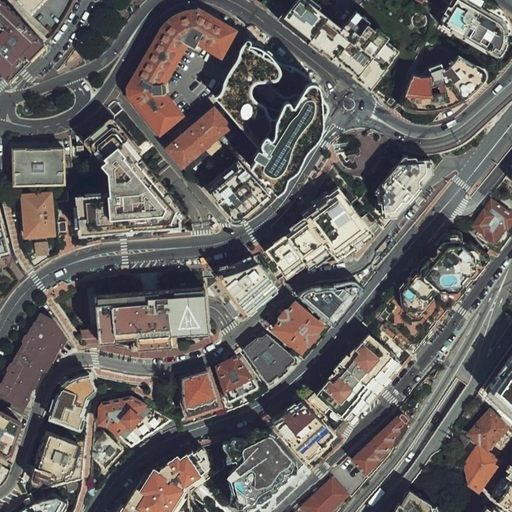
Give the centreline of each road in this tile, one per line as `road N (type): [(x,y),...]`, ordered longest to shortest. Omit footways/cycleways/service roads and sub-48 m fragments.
road 1 (residential): [(485,158),(434,179),(361,264),(282,294),(211,356),(170,367),(93,360),(60,370),(0,493)]
road 2 (secondary): [(96,511),(144,457),(274,399),(309,373),(448,201)]
road 3 (residential): [(511,248),(391,400),(277,511)]
road 4 (unclassified): [(511,266),(425,416),(349,511)]
road 5 (tertiary): [(0,331),(22,295),(65,265),(231,239)]
road 6 (primary): [(511,310),(364,511)]
road 7 (residential): [(110,86),(222,216),(231,239)]
road 8 (secondary): [(364,112),(406,134),(441,137),(511,81)]
road 9 (tertiary): [(231,239),(274,211),(339,118)]
road 10 (primary): [(377,511),(471,388)]
road 11 (secondary): [(354,89),(238,6)]
road 12 (secondary): [(238,6),(322,81),(333,104)]
road 13 (unclassified): [(471,388),(511,273)]
